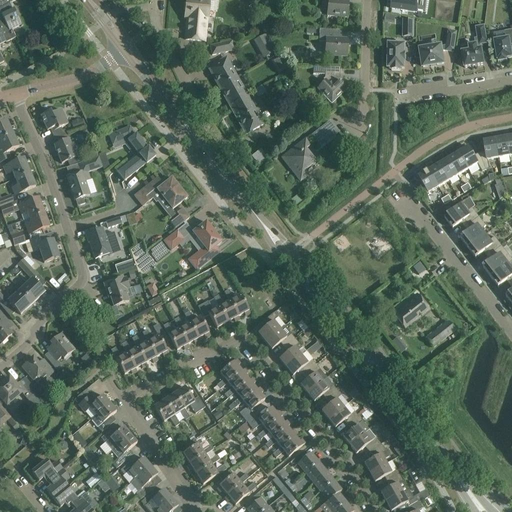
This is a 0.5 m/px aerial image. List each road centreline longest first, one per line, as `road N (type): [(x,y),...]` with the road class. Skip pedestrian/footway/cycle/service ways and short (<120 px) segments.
road 1 (residential): [(372,511),(350,473),(237,339),(123,400)]
road 2 (residential): [(0,368),(82,276),(14,94)]
road 3 (secondary): [(470,494),(309,280)]
road 4 (secondary): [(266,227),(127,52)]
road 5 (residential): [(228,153),(155,30),(157,0)]
road 6 (residential): [(414,199),(511,330)]
road 7 (residential): [(197,511),(123,400)]
road 8 (residential): [(127,52),(83,76),(14,94)]
